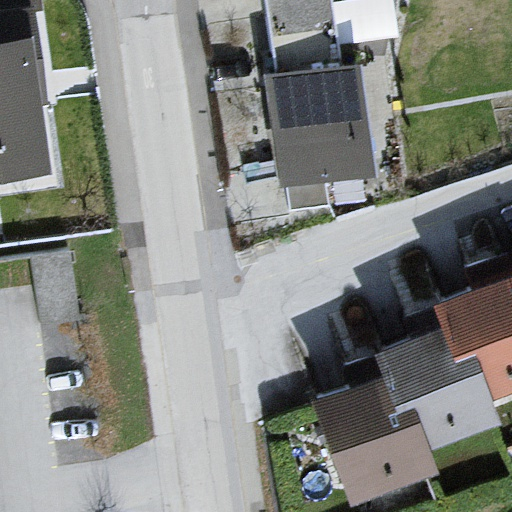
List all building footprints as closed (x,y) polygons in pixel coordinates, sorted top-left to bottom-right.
[(269,0),(276,47),(339,36),(334,0),(269,0)] [(394,0),(334,0),(339,36),(398,30),(394,0)] [(45,102),(32,5),(0,9),(0,171),(45,166),(35,103),(45,102)] [(352,44),(267,58),(286,170),(371,156),(352,44)] [(72,239),(33,244),(42,317),(82,312),(72,239)] [(511,263),(428,293),(439,317),(449,345),(472,337),(486,395),(511,384),(511,263)] [(439,317),(367,341),(376,367),(387,399),(408,392),(425,442),(492,415),(486,395),(472,337),(449,345),(439,317)] [(387,399),(376,367),(311,392),(348,498),(432,463),(425,442),(408,392),(387,399)]
